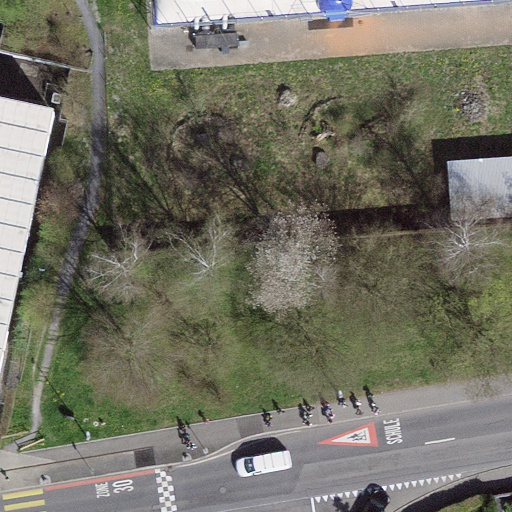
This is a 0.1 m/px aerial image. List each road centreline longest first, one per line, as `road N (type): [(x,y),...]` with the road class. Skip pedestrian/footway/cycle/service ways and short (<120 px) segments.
road 1 (tertiary): [(51,511),(306,467)]
road 2 (tertiary): [(306,467),(511,432)]
